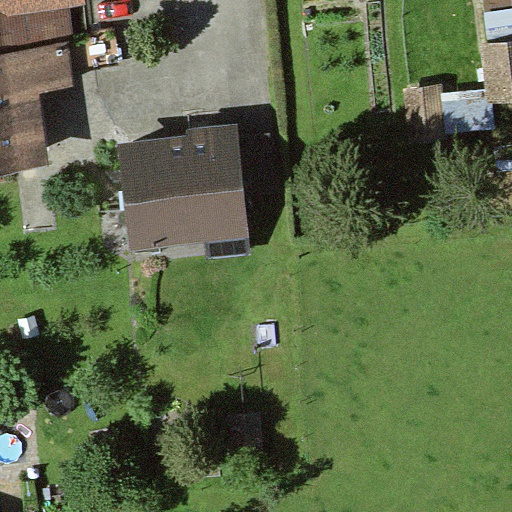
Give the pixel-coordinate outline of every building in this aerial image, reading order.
[(0,0),(0,53),(70,44),(67,8),(87,5),(86,0),(0,0)] [(70,44),(0,53),(0,173),(51,167),(41,94),(76,90),(70,44)] [(511,46),(500,47),(504,100),(511,99),(511,46)] [(440,85),(402,89),(407,143),(445,139),(440,85)] [(250,147),(136,159),(146,248),(260,236),(250,147)] [(273,425),(242,426),(244,469),(275,468),(273,425)]
